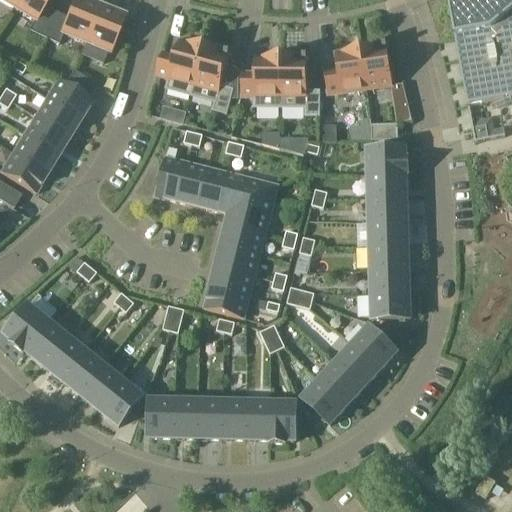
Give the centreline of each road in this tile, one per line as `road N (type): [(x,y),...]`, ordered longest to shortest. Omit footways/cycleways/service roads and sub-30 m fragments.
road 1 (residential): [(0,381),(92,450),(206,484),(285,478),(372,432),(425,362),(444,299),(436,157),(394,0)]
road 2 (residential): [(157,0),(111,149),(79,197),(0,271)]
